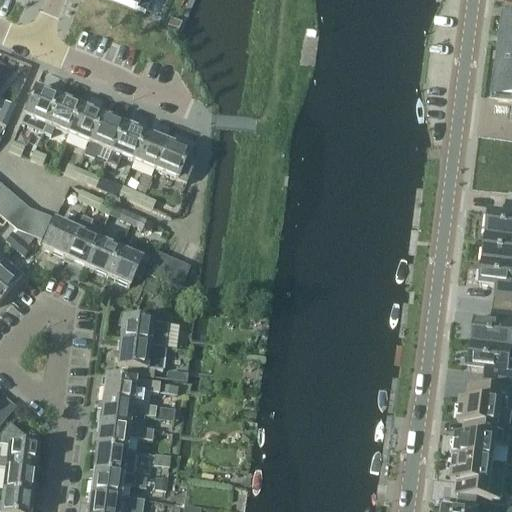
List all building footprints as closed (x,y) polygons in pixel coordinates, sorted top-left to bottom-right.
[(106,0),(144,16),(150,0),(106,0)] [(511,20),(506,20),(496,99),(511,101),(511,116),(511,121),(511,20)] [(41,136),(57,100),(34,91),(20,127),(41,136)] [(67,137),(79,109),(57,100),(41,136),(50,140),(54,131),(67,137)] [(67,137),(88,145),(89,146),(101,118),(79,109),(67,137)] [(0,115),(0,125),(6,128),(11,117),(1,113),(0,115)] [(98,150),(111,155),(123,127),(101,118),(89,146),(88,145),(82,159),(92,163),(98,150)] [(134,128),(132,131),(123,127),(111,155),(106,166),(116,170),(121,159),(133,164),(145,136),(143,136),(144,132),(134,128)] [(155,136),(154,140),(145,136),(133,164),(154,173),(166,145),(165,145),(166,141),(155,136)] [(13,144),(8,154),(20,159),(25,149),(13,144)] [(188,154),(187,154),(188,150),(177,146),(176,149),(166,145),(154,173),(177,182),(176,184),(185,188),(192,173),(182,169),(188,154)] [(29,164),(41,169),(45,158),(34,153),(29,164)] [(61,178),(74,183),(79,171),(66,166),(61,178)] [(96,192),(101,180),(87,175),(83,186),(96,192)] [(139,210),(143,199),(151,180),(144,177),(137,193),(140,194),(139,197),(131,193),(126,204),(139,210)] [(101,180),(96,192),(106,196),(111,185),(101,180)] [(0,207),(10,195),(1,188),(0,188),(0,207)] [(87,209),(92,198),(79,193),(74,204),(87,209)] [(0,218),(4,221),(19,203),(10,195),(0,207),(0,218)] [(92,198),(87,209),(98,214),(102,203),(92,198)] [(143,199),(139,210),(150,214),(154,203),(143,199)] [(4,221),(15,231),(17,232),(30,211),(28,211),(19,203),(4,221)] [(39,216),(30,211),(17,232),(26,236),(30,238),(39,216)] [(130,229),(134,218),(122,212),(117,223),(130,229)] [(511,215),(490,213),(487,238),(511,240),(511,215)] [(30,238),(35,240),(41,243),(51,220),(39,216),(30,238)] [(134,218),(130,229),(141,233),(145,223),(134,218)] [(64,260),(85,270),(97,243),(101,235),(89,229),(91,225),(80,219),(74,232),(76,233),(64,260)] [(54,223),(44,245),(42,250),(64,260),(76,233),(74,232),(54,223)] [(13,252),(26,237),(26,236),(17,232),(15,231),(11,235),(11,234),(3,244),(13,252)] [(26,237),(13,252),(22,260),(30,251),(28,249),(35,240),(30,238),(26,236),(26,237)] [(511,240),(487,238),(483,263),(511,266),(511,240)] [(107,280),(119,253),(97,243),(85,270),(107,280)] [(119,253),(107,280),(129,290),(133,280),(140,283),(150,261),(140,256),(137,261),(119,253)] [(157,281),(167,259),(156,254),(146,276),(157,281)] [(0,304),(14,288),(4,279),(15,266),(6,259),(0,266),(0,304)] [(167,259),(157,281),(169,287),(179,264),(167,259)] [(511,266),(483,263),(480,287),(502,290),(500,302),(511,303),(511,266)] [(179,264),(169,287),(179,291),(189,269),(179,264)] [(511,315),(511,303),(500,302),(499,314),(511,315)] [(511,315),(499,314),(497,325),(475,322),(472,347),(511,351),(511,315)] [(123,321),(120,345),(149,348),(149,349),(165,351),(168,327),(123,321)] [(117,370),(126,371),(125,379),(152,382),(153,373),(146,373),(149,349),(149,348),(120,345),(117,370)] [(511,352),(472,347),(468,373),(492,376),(490,386),(511,389),(511,352)] [(102,403),(149,409),(150,396),(168,398),(168,397),(175,397),(176,389),(105,380),(102,403)] [(454,426),(466,427),(496,431),(498,415),(508,417),(511,395),(470,390),(469,403),(457,402),(454,426)] [(149,409),(102,403),(99,427),(128,431),(141,433),(142,420),(174,424),(175,413),(148,410),(149,409)] [(0,446),(7,447),(5,462),(0,461),(0,470),(4,471),(34,475),(37,451),(29,450),(29,443),(9,427),(0,437),(0,446)] [(126,452),(127,442),(150,445),(152,435),(141,433),(128,431),(99,427),(96,450),(125,454),(126,452)] [(496,431),(466,427),(464,441),(453,439),(450,462),(490,467),(492,451),(503,453),(505,432),(496,431)] [(93,474),(136,479),(139,453),(126,452),(125,454),(96,450),(93,474)] [(152,469),(168,471),(170,460),(154,458),(152,469)] [(488,482),(490,467),(450,462),(447,482),(459,484),(457,498),(462,498),(484,501),(496,502),(499,483),(488,482)] [(1,495),(31,498),(34,475),(4,471),(1,495)] [(90,497),(120,501),(121,489),(144,492),(145,485),(154,486),(153,493),(167,494),(168,482),(155,481),(155,482),(146,481),(136,480),(136,479),(93,474),(90,497)] [(29,511),(31,498),(1,495),(0,506),(0,511),(29,511)] [(118,511),(120,501),(90,497),(88,511),(118,511)] [(141,511),(143,503),(130,502),(128,511),(141,511)]
